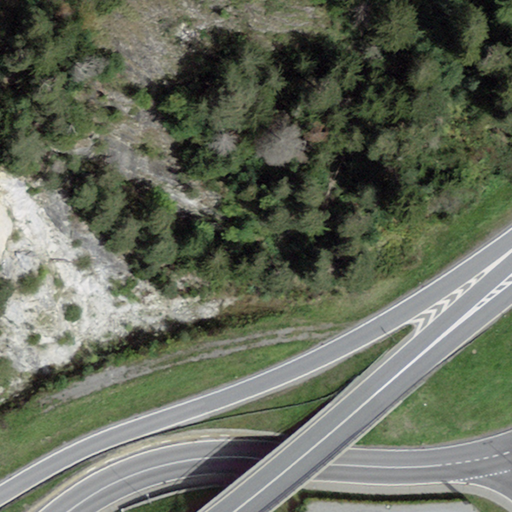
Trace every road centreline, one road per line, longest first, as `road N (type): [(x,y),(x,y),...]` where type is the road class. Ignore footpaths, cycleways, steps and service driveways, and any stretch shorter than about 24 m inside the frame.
road 1 (secondary): [(511,241),(295,371),(92,443),(0,495)]
road 2 (secondary): [(65,511),(133,474),(172,463),(423,466),(511,451)]
road 3 (primary): [(511,280),(237,511)]
